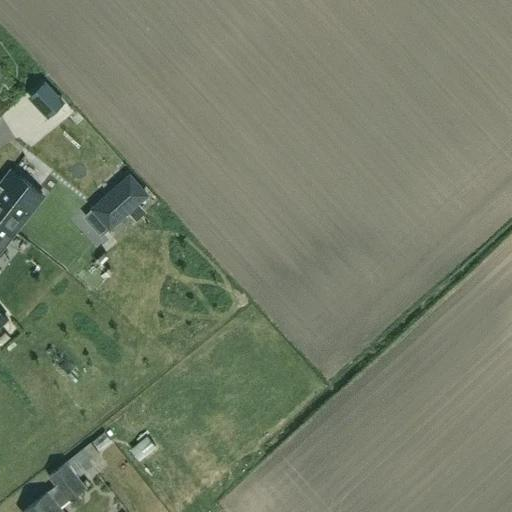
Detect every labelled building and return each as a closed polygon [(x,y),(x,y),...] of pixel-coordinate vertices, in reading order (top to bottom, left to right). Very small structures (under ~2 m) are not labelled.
[(42,194),(12,170),(0,185),(0,219),(13,230),(42,194)] [(146,194),(129,174),(92,208),(109,227),(146,194)] [(109,227),(97,213),(88,221),(100,235),(109,227)] [(0,247),(13,230),(0,219),(0,247)] [(143,436),(134,445),(142,455),(152,447),(143,436)] [(57,485),(48,492),(48,491),(21,511),(64,511),(61,508),(87,487),(74,471),(76,470),(80,475),(96,462),(85,449),(76,457),(75,455),(49,475),(57,485)]
